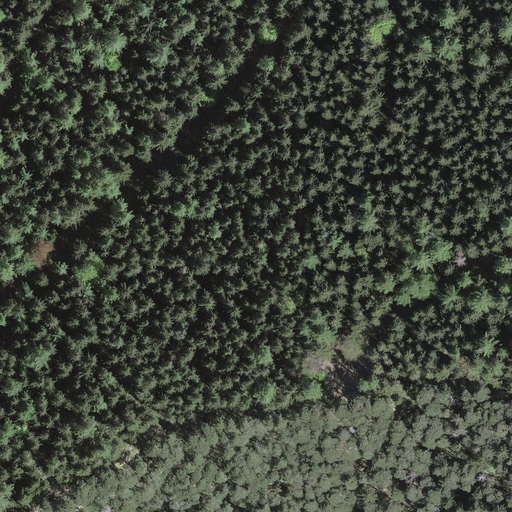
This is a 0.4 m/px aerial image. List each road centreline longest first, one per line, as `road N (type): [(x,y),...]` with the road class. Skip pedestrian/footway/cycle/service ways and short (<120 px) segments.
road 1 (track): [(407,0),(340,377),(357,371),(392,321),(511,252)]
road 2 (track): [(0,290),(168,150),(305,0)]
road 3 (track): [(55,0),(0,116)]
